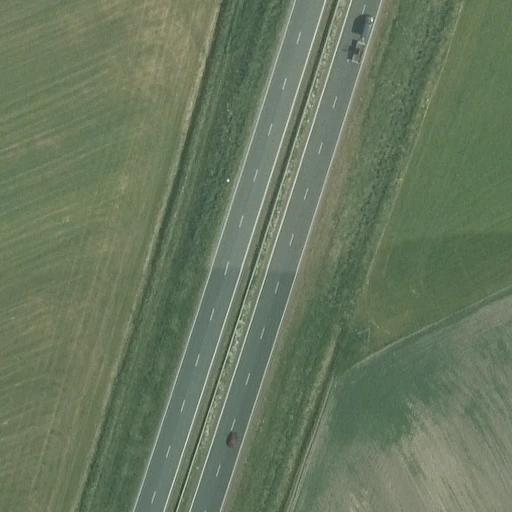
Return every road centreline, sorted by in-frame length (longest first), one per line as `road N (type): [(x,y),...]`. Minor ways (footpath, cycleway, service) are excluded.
road 1 (trunk): [(200,511),(362,0)]
road 2 (trunk): [(310,0),(149,511)]
